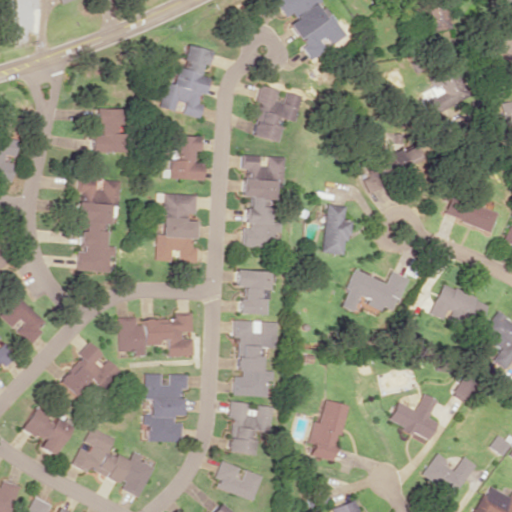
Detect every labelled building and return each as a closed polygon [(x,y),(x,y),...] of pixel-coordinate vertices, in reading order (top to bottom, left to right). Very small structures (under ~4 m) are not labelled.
[(270,0),(283,20),(294,38),(298,35),(303,43),(298,46),(305,58),(341,35),(322,5),(318,8),(312,0),(270,0)] [(446,2),(423,3),(424,27),(446,26),(446,2)] [(194,116),(199,93),(200,93),(204,77),(196,75),(198,63),(203,64),(207,49),(182,44),(177,66),(172,65),(168,83),(162,82),(156,107),(194,116)] [(297,95),(281,91),(278,101),(272,99),(274,88),(256,84),(252,102),(255,103),(248,135),(271,141),(276,117),(292,120),(297,95)] [(511,98),(498,100),(501,123),(511,122),(511,98)] [(118,108),(92,107),(92,122),(97,122),(96,134),(87,134),(87,150),(120,151),(121,131),(117,131),(118,108)] [(195,135),(169,134),(169,158),(165,158),(164,178),(197,179),(198,162),(189,162),(189,150),(195,150),(195,135)] [(0,142),(0,165),(0,181),(8,181),(8,162),(0,161),(0,155),(12,155),(12,138),(0,138),(0,142)] [(416,159),(409,142),(372,159),(378,172),(393,165),(396,173),(407,168),(405,164),(416,159)] [(273,246),(275,221),(268,220),(269,199),(273,199),(274,182),(280,182),(281,156),(265,155),(264,165),(257,165),(258,155),(239,154),(238,168),(242,168),(240,195),(247,195),(247,207),(242,206),(241,224),(240,245),(273,246)] [(72,269),(106,270),(107,254),(111,254),(112,245),(101,245),(102,222),(108,223),(108,204),(115,204),(117,180),(100,179),(100,189),(93,189),(93,178),(75,177),(74,190),(76,190),(75,219),(82,219),(81,231),(73,231),(72,269)] [(192,193),(160,192),(160,207),(152,207),(152,218),(158,218),(158,234),(151,233),(150,259),(167,260),(167,250),(175,250),(175,260),(193,260),(193,247),(191,247),(191,219),(183,219),(183,213),(192,213),(192,193)] [(492,210),(446,194),(439,214),(484,230),(492,210)] [(342,205),(323,203),(318,251),(342,254),(346,219),(340,219),(342,205)] [(511,246),(511,221),(508,220),(499,240),(511,246)] [(263,313),(264,270),(232,268),(232,286),(240,286),(240,298),(235,298),(234,313),(263,313)] [(403,276),(387,269),(382,281),(351,268),(336,305),(351,311),(356,300),(377,308),(378,306),(389,311),(403,276)] [(35,327),(41,321),(14,295),(0,310),(0,318),(27,343),(39,331),(35,327)] [(114,351),(130,351),(130,354),(141,354),(140,342),(163,341),(163,355),(189,354),(188,337),(178,337),(178,331),(188,331),(187,311),(170,312),(171,317),(135,318),(113,319),(114,351)] [(272,321),(230,319),(229,336),(234,336),(233,375),(229,375),(229,394),(262,395),(262,380),(267,380),(268,370),(256,369),(257,347),(271,347),(272,321)] [(55,380),(71,395),(87,378),(97,387),(115,368),(101,356),(102,355),(86,340),(73,354),(76,358),(55,380)] [(0,365),(9,359),(0,346),(0,365)] [(176,441),(177,422),(169,421),(169,414),(178,414),(179,387),(182,387),(182,373),(163,373),(163,384),(156,384),(156,373),(140,372),(139,398),(146,398),(145,414),(139,413),(138,424),(143,424),(143,440),(176,441)] [(447,393),(459,402),(473,383),(461,375),(447,393)] [(432,398),(418,392),(411,408),(392,400),(383,421),(424,439),(432,420),(424,417),(432,398)] [(343,404),(320,399),(314,421),(311,420),(303,454),(327,459),(333,433),(337,434),(343,404)] [(267,406),(225,400),(223,416),(228,416),(223,451),(248,454),(251,431),(263,433),(267,406)] [(68,425),(52,416),(49,420),(27,408),(18,427),(40,438),(36,447),(52,455),(68,425)] [(68,461),(113,482),(115,478),(120,480),(117,488),(135,496),(149,465),(136,460),(139,454),(128,450),(124,460),(103,450),(109,436),(86,426),(78,444),(76,443),(68,461)] [(497,455),(505,443),(492,434),(484,446),(497,455)] [(459,455),(448,469),(439,463),(442,459),(432,452),(416,473),(447,496),(471,464),(459,455)] [(256,474),(237,467),(237,466),(216,459),(210,476),(215,478),(211,487),(247,500),(256,474)] [(7,511),(16,486),(0,480),(0,511),(7,511)] [(510,511),(511,511),(511,492),(506,493),(506,490),(484,489),(484,495),(475,495),(475,510),(510,511)]
